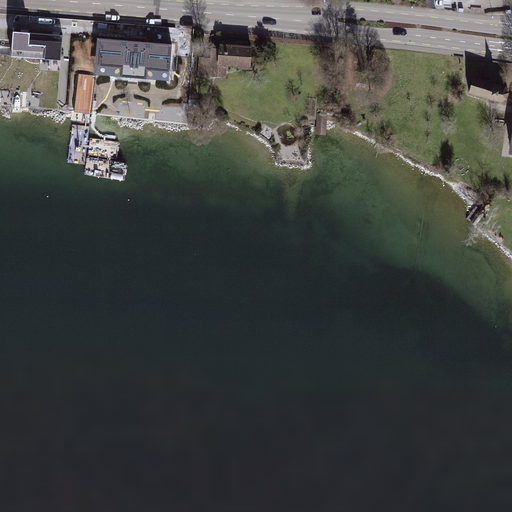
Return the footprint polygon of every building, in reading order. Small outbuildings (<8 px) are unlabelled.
[(62,35),(13,31),(11,56),(60,59),(62,35)] [(173,44),(96,38),(93,76),(170,82),(173,44)] [(215,55),(197,53),(195,74),(225,77),(226,67),(248,69),(250,48),(217,44),(215,55)] [(505,89),(472,78),(467,93),(500,105),(505,101),(507,96),(505,89)] [(331,117),(319,116),(317,136),(329,137),(330,127),(331,117)]
